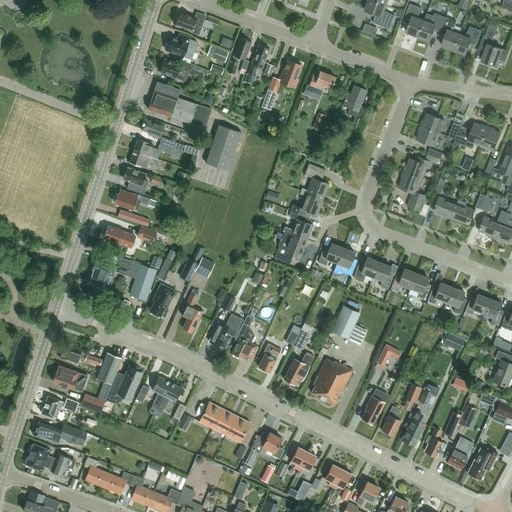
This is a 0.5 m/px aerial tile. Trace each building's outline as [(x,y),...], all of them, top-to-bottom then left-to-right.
[(368,0),(365,10),(379,15),(376,24),(390,29),(395,16),(384,11),(386,5),(373,0),(368,0)] [(511,10),(511,0),(504,0),(502,7),(511,10)] [(418,36),(424,20),(418,18),(421,8),(410,4),(405,16),(411,18),(406,32),(418,36)] [(198,35),(205,16),(196,12),(194,18),(179,12),(174,25),(190,30),(191,32),(198,35)] [(441,29),(445,17),(435,13),(430,23),(424,20),(418,36),(430,41),(435,27),(441,29)] [(461,28),(455,26),(456,21),(445,17),(441,29),(447,32),(442,45),(453,50),(460,34),(459,33),(461,28)] [(369,33),(372,26),(365,24),(362,31),(369,33)] [(476,43),(481,31),(470,27),(466,36),(460,34),(453,50),(465,54),(470,40),(476,43)] [(484,38),(492,41),(496,31),(488,28),(484,38)] [(188,38),(189,37),(179,34),(177,39),(171,37),(166,50),(183,56),(191,59),(198,42),(188,38)] [(232,41),(222,37),(219,45),(229,49),(232,41)] [(244,59),(251,42),(240,37),(227,72),(233,74),(235,70),(238,62),(236,61),(238,58),(243,60),(244,60),(244,59)] [(269,48),(258,43),(250,64),(247,73),(246,73),(243,81),(249,83),(256,66),(261,68),(266,57),(265,57),(269,48)] [(484,54),(481,61),(495,66),(498,58),(505,60),(508,51),(502,49),(491,44),(488,43),(484,54)] [(219,49),(215,59),(224,63),(228,52),(219,49)] [(184,81),(189,67),(180,64),(180,65),(164,59),(159,71),(175,78),(176,77),(184,81)] [(243,60),(240,68),(245,70),(249,61),(244,59),(244,60),(243,60)] [(301,65),(286,59),(281,73),(280,73),(277,78),(272,76),(263,99),(273,102),(280,83),(294,88),(298,79),(296,79),(301,65)] [(273,66),(267,63),(263,73),(269,75),(273,66)] [(205,69),(191,64),(187,74),(201,79),(205,69)] [(209,71),(221,75),(224,69),(212,64),(209,71)] [(313,75),(311,80),(309,85),(307,84),(303,94),(318,100),(324,85),(331,88),(335,77),(319,71),(317,77),(313,75)] [(204,128),(211,109),(177,97),(180,89),(157,82),(147,109),(204,128)] [(347,93),(342,105),(348,108),(346,113),(354,116),(349,127),(347,135),(354,137),(356,130),(360,119),(355,117),(360,106),(366,90),(354,85),(350,94),(347,93)] [(226,89),(220,86),(217,94),(223,96),(226,89)] [(206,95),(205,100),(206,103),(209,104),(212,103),(214,98),(212,95),(209,94),(206,95)] [(258,106),(261,98),(256,96),(253,104),(258,106)] [(327,115),(318,112),(316,118),(324,121),(327,115)] [(440,133),(445,120),(427,113),(424,120),(423,119),(420,126),(440,133)] [(159,138),(164,124),(155,120),(154,122),(144,118),(140,130),(151,133),(150,135),(159,138)] [(456,139),(457,136),(460,126),(454,123),(449,137),(456,139)] [(481,146),(488,126),(482,124),(481,125),(474,123),(472,130),(460,126),(457,136),(463,138),(460,144),(472,149),(474,143),(481,146)] [(228,170),(241,132),(218,125),(205,162),(228,170)] [(437,139),(440,133),(420,126),(418,132),(419,133),(417,139),(435,146),(437,139)] [(494,151),(501,133),(494,130),(495,129),(488,126),(481,146),(494,151)] [(294,136),(287,133),(284,139),(291,142),(294,136)] [(458,151),(460,144),(463,138),(457,136),(456,139),(452,149),(458,151)] [(181,151),(183,145),(162,137),(160,143),(181,151)] [(181,151),(160,143),(157,149),(152,148),(153,145),(137,139),(133,151),(157,159),(160,150),(170,154),(170,156),(178,159),(181,151)] [(511,178),(511,176),(511,147),(509,146),(505,155),(504,154),(502,161),(503,162),(499,171),(506,174),(503,182),(510,185),(506,197),(511,199),(511,197),(511,178)] [(441,159),(443,153),(430,148),(427,154),(441,159)] [(160,160),(157,159),(133,151),(129,162),(140,166),(152,170),(153,165),(158,167),(160,160)] [(439,162),(441,159),(427,154),(425,159),(418,157),(417,161),(410,158),(407,165),(406,164),(403,170),(423,178),(427,168),(431,169),(433,163),(438,165),(439,162)] [(493,169),(496,160),(491,158),(486,171),(492,173),(493,169)] [(323,199),(328,184),(321,181),(325,170),(309,163),(304,175),(312,178),(308,190),(301,188),(300,191),(323,199)] [(127,168),(123,179),(129,181),(126,189),(144,195),(148,181),(143,179),(145,174),(127,168)] [(496,181),(499,171),(493,169),(492,173),(490,178),(496,181)] [(417,192),(423,178),(403,170),(401,177),(402,178),(399,187),(412,192),(406,206),(421,212),(427,196),(417,192)] [(190,175),(178,171),(174,183),(185,187),(190,175)] [(161,186),(164,179),(153,175),(151,182),(161,186)] [(441,194),(446,181),(441,179),(435,192),(441,194)] [(147,205),(149,199),(137,195),(131,193),(131,194),(120,190),(118,194),(115,203),(133,209),(136,199),(141,200),(140,202),(147,205)] [(275,203),(279,194),(268,190),(264,199),(275,203)] [(317,215),(323,199),(300,191),(298,194),(305,196),(301,208),(293,205),(290,211),(305,216),(307,211),(317,215)] [(481,209),(486,196),(481,194),(475,207),(481,209)] [(487,211),(492,198),(486,196),(481,209),(487,211)] [(457,203),(456,203),(440,197),(436,207),(435,207),(434,211),(446,216),(445,217),(451,219),(457,203)] [(474,210),(465,206),(466,203),(458,200),(456,203),(457,203),(451,219),(456,221),(457,220),(469,225),(471,220),(470,220),(474,210)] [(496,212),(499,206),(491,203),(489,210),(496,212)] [(303,222),(305,216),(290,211),(288,216),(296,219),(291,234),(307,240),(313,225),(303,222)] [(149,219),(128,212),(126,220),(146,227),(149,219)] [(511,226),(511,222),(511,220),(509,220),(511,214),(506,212),(504,216),(505,216),(496,239),(501,241),(502,240),(511,243),(511,226)] [(424,216),(416,213),(412,220),(421,224),(424,216)] [(505,216),(504,216),(500,214),(497,221),(485,216),(481,226),(479,231),(491,236),(490,237),(496,239),(505,216)] [(131,247),(135,236),(123,232),(123,231),(107,226),(103,238),(119,243),(120,246),(123,247),(125,245),(131,247)] [(155,231),(140,226),(136,237),(151,242),(155,231)] [(291,234),(284,232),(282,238),(280,240),(278,244),(278,247),(274,258),(289,264),(293,253),(301,256),(307,240),(291,234)] [(337,263),(342,248),(330,243),(328,249),(323,247),(318,262),(325,265),(327,259),(336,263),(337,263)] [(351,275),(357,260),(352,258),(354,252),(342,248),(337,263),(336,263),(332,272),(336,274),(339,264),(346,266),(344,272),(351,275)] [(171,260),(176,252),(170,249),(166,257),(171,260)] [(128,270),(131,262),(118,257),(116,265),(109,262),(108,265),(95,260),(92,269),(93,269),(89,281),(97,284),(97,285),(106,288),(110,276),(112,277),(114,271),(124,274),(126,269),(128,270)] [(372,277),(378,262),(367,257),(364,263),(359,261),(354,276),(354,279),(363,282),(364,279),(371,281),(373,277),(372,277)] [(170,261),(165,258),(156,277),(161,279),(170,261)] [(197,262),(187,258),(178,277),(187,281),(197,262)] [(196,270),(208,276),(214,264),(202,258),(196,270)] [(387,289),(393,274),(388,272),(390,266),(378,262),(372,277),(373,277),(382,281),(380,286),(387,289)] [(140,265),(132,288),(148,293),(156,270),(140,265)] [(410,288),(416,273),(404,268),(401,274),(397,272),(391,287),(398,290),(400,285),(410,288)] [(256,272),(252,281),(259,284),(263,276),(256,272)] [(416,273),(410,288),(419,292),(417,297),(424,300),(430,285),(425,283),(428,278),(416,273)] [(281,286),(288,288),(290,283),(284,280),(281,286)] [(446,302),(452,287),(440,283),(437,288),(433,286),(427,301),(434,304),(437,299),(446,302)] [(167,308),(175,291),(161,284),(152,300),(154,301),(149,311),(160,317),(165,307),(167,308)] [(460,314),(466,300),(461,298),(464,292),(452,287),(446,302),(455,306),(453,312),(460,314)] [(197,323),(203,311),(192,306),(197,297),(196,297),(199,292),(193,289),(190,294),(186,303),(188,304),(182,316),(186,318),(182,328),(191,332),(196,323),(197,323)] [(234,299),(225,294),(219,307),(228,312),(234,299)] [(483,314),(489,298),(477,294),(475,299),(470,298),(464,312),(472,315),(474,310),(482,313),(483,314)] [(498,326),(503,311),(499,309),(501,303),(489,298),(483,314),(482,313),(480,319),(485,321),(486,317),(491,319),(490,323),(498,326)] [(359,313),(342,305),(330,331),(347,339),(359,313)] [(511,331),(511,310),(511,313),(506,312),(500,326),(511,331)] [(215,328),(208,341),(219,347),(220,346),(225,348),(231,336),(233,337),(238,329),(242,319),(231,314),(225,325),(218,322),(215,328)] [(250,327),(249,327),(253,319),(246,316),(232,344),(235,345),(231,353),(242,358),(244,355),(250,359),(256,346),(250,343),(254,336),(252,331),(248,330),(250,327)] [(300,329),(293,325),(284,341),(292,346),(300,329)] [(305,338),(308,333),(300,329),(292,346),(298,349),(304,337),(305,338)] [(464,339),(447,332),(442,343),(459,350),(464,339)] [(501,340),(494,337),(492,344),(499,347),(501,340)] [(276,359),(280,350),(268,343),(261,357),(262,358),(258,366),(269,372),(276,359)] [(385,344),(377,362),(384,366),(389,355),(393,348),(385,344)] [(99,365),(102,359),(64,347),(60,359),(76,364),(78,358),(99,365)] [(511,356),(498,351),(495,358),(500,360),(492,381),(507,386),(511,373),(511,356)] [(110,384),(121,358),(107,352),(96,378),(110,384)] [(294,385),(297,378),(301,381),(313,358),(305,354),(301,362),(294,358),(283,379),(294,385)] [(341,393),(352,370),(334,361),(333,362),(326,359),(313,384),(315,385),(311,393),(319,397),(324,400),(325,400),(333,404),(339,392),(341,393)] [(66,386),(81,391),(87,376),(77,372),(58,365),(56,372),(52,381),(59,384),(65,387),(66,386)] [(130,400),(142,372),(138,370),(139,368),(134,365),(133,368),(128,366),(124,376),(116,372),(104,399),(111,403),(114,403),(116,403),(117,403),(119,401),(121,400),(121,399),(122,397),(130,400)] [(153,414),(170,382),(158,376),(151,389),(158,393),(148,411),(153,414)] [(459,388),(458,389),(466,392),(470,383),(462,380),(460,385),(459,388)] [(484,383),(478,381),(475,386),(482,389),(484,383)] [(175,402),(182,388),(170,382),(153,414),(159,417),(168,398),(175,402)] [(410,383),(404,398),(406,399),(412,402),(413,402),(419,387),(418,387),(413,384),(410,383)] [(149,388),(142,384),(134,399),(141,403),(149,388)] [(371,397),(372,397),(368,406),(366,406),(364,411),(365,411),(361,419),(372,424),(376,417),(388,395),(375,388),(371,397)] [(481,396),(483,391),(473,388),(472,392),(481,396)] [(431,393),(423,389),(418,401),(426,404),(431,393)] [(97,398),(84,393),(80,404),(100,412),(104,401),(103,400),(97,398)] [(56,418),(62,402),(58,400),(47,396),(41,413),(52,417),(56,418)] [(78,402),(66,398),(62,408),(74,412),(78,402)] [(511,417),(511,406),(498,401),(493,412),(511,420),(511,417)] [(222,409),(209,402),(199,421),(212,428),(222,409)] [(185,406),(179,403),(172,417),(178,420),(185,406)] [(468,428),(476,409),(466,404),(458,423),(468,428)] [(399,409),(397,408),(391,406),(387,414),(384,420),(385,420),(381,429),(393,435),(400,421),(395,418),(399,409)] [(212,428),(226,435),(235,416),(222,409),(212,428)] [(424,425),(418,422),(421,415),(412,410),(404,426),(407,427),(401,439),(413,446),(424,425)] [(443,433),(450,437),(460,415),(453,412),(443,433)] [(185,430),(191,418),(184,414),(178,426),(185,430)] [(235,416),(226,435),(239,442),(249,423),(235,416)] [(82,445),(87,433),(63,424),(61,430),(38,422),(33,435),(56,444),(59,437),(82,445)] [(435,457),(443,443),(436,439),(440,431),(435,428),(431,436),(427,435),(424,441),(428,443),(424,451),(435,457)] [(262,446),(259,452),(263,455),(267,449),(274,452),(272,456),(278,459),(283,449),(277,446),(281,439),(269,432),(265,439),(262,446)] [(460,469),(466,458),(469,451),(473,444),(460,437),(453,451),(452,451),(447,463),(460,469)] [(71,471),(75,462),(69,459),(70,459),(58,454),(56,459),(48,456),(50,451),(33,444),(25,464),(29,465),(26,471),(30,473),(32,467),(42,471),(44,466),(50,469),(49,471),(63,476),(66,469),(71,471)] [(297,469),(306,451),(297,447),(290,461),(295,464),(294,468),(297,469)] [(257,451),(251,448),(244,463),(249,466),(257,451)] [(480,448),(474,460),(467,473),(480,480),(486,468),(489,470),(497,454),(487,448),(486,451),(480,448)] [(308,471),(316,456),(306,451),(297,469),(301,471),(303,468),(308,471)] [(108,473),(95,468),(97,461),(87,457),(83,466),(89,469),(85,480),(102,487),(108,473)] [(288,465),(281,462),(274,474),(281,478),(288,465)] [(332,487),(341,469),(332,464),(324,479),(330,481),(328,485),(332,487)] [(243,465),(239,472),(244,474),(248,467),(243,465)] [(343,488),(350,473),(341,469),(332,487),(335,489),(337,485),(343,488)] [(130,485),(134,476),(123,472),(121,478),(108,473),(102,487),(120,494),(124,483),(130,485)] [(149,506),(154,492),(141,487),(144,480),(134,476),(130,485),(135,488),(131,499),(149,506)] [(180,476),(177,483),(175,487),(181,489),(185,479),(180,476)] [(319,480),(314,478),(309,487),(315,489),(319,480)] [(247,484),(239,481),(233,496),(240,499),(247,484)] [(302,502),(310,485),(303,481),(297,492),(290,488),(287,494),(302,502)] [(372,501),(378,488),(366,482),(359,495),(355,503),(361,505),(365,497),(372,501)] [(179,511),(199,511),(200,511),(202,506),(191,501),(195,491),(183,487),(181,493),(176,504),(182,506),(179,511)] [(336,491),(330,488),(327,493),(333,496),(336,491)] [(176,504),(181,493),(170,489),(167,497),(154,492),(149,506),(163,511),(166,511),(171,502),(176,504)] [(340,498),(346,501),(351,492),(345,489),(340,498)] [(59,502),(43,497),(44,496),(31,491),(27,501),(26,500),(23,511),(25,511),(51,511),(52,510),(55,511),(59,502)] [(404,509),(407,502),(394,496),(388,510),(386,511),(384,511),(379,509),(377,511),(409,511),(404,509)] [(276,511),(278,506),(266,501),(265,503),(261,511),(276,511)] [(242,511),(246,505),(239,502),(236,510),(235,509),(233,511),(242,511)] [(360,511),(356,510),(357,507),(348,502),(342,511),(360,511)]
